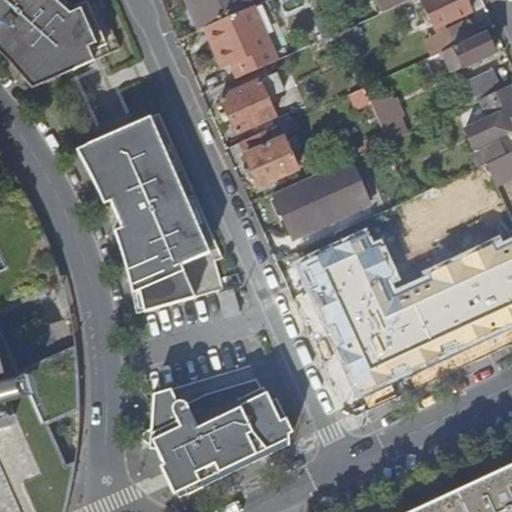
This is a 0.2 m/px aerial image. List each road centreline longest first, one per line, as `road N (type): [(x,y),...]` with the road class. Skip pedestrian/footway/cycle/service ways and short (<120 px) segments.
road 1 (residential): [(341,465),(138,0)]
road 2 (residential): [(0,110),(56,193),(93,294),(104,360),(105,511)]
road 3 (residential): [(511,386),(341,465)]
